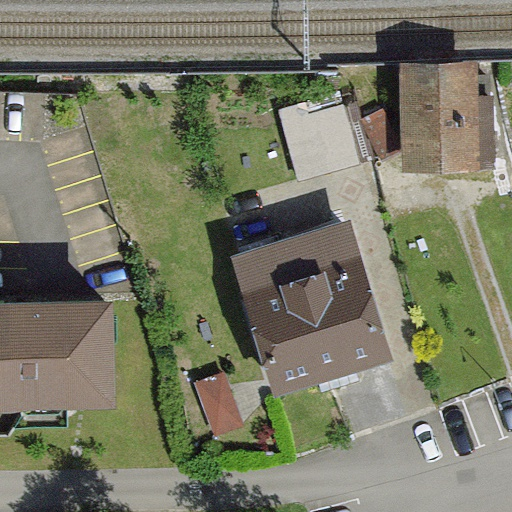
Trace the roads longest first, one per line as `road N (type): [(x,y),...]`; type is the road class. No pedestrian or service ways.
road 1 (residential): [(444,485),(177,491)]
road 2 (residential): [(177,491),(0,491)]
